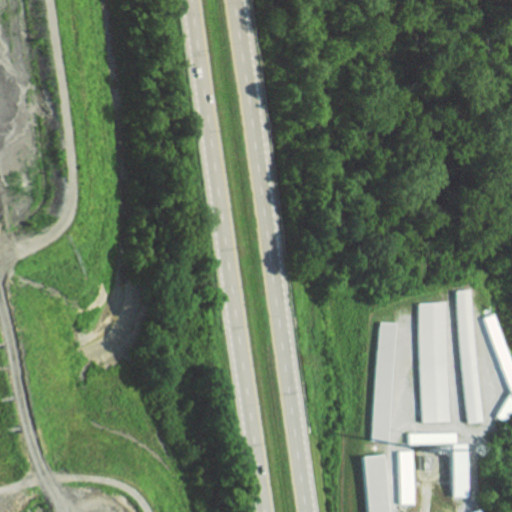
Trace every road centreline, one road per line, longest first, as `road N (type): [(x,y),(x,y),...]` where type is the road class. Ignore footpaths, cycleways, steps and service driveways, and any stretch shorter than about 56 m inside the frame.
road 1 (trunk): [(305,511),(231,0)]
road 2 (trunk): [(191,0),(263,511)]
